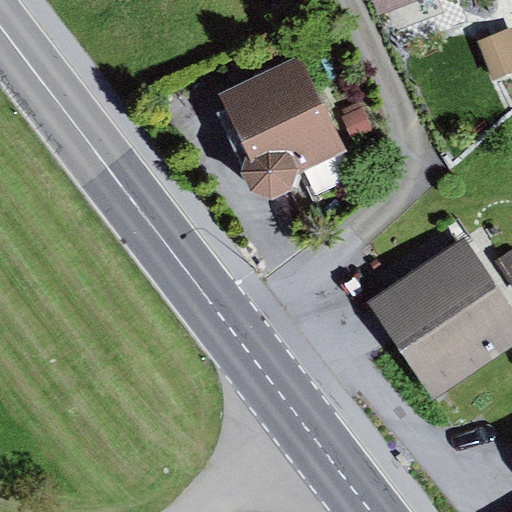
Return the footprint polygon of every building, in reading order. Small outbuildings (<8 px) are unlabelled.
[(369,0),(378,23),(434,0),(369,0)] [(511,32),(480,46),(495,82),(511,74),(511,32)] [(301,63),(221,101),(250,168),(243,182),(252,200),(273,208),(295,196),(299,178),(347,154),(301,63)] [(362,111),(343,120),(354,143),(373,134),(362,111)] [(511,312),(465,245),(370,310),(435,403),(511,349),(511,312)] [(511,256),(500,265),(511,282),(511,256)]
